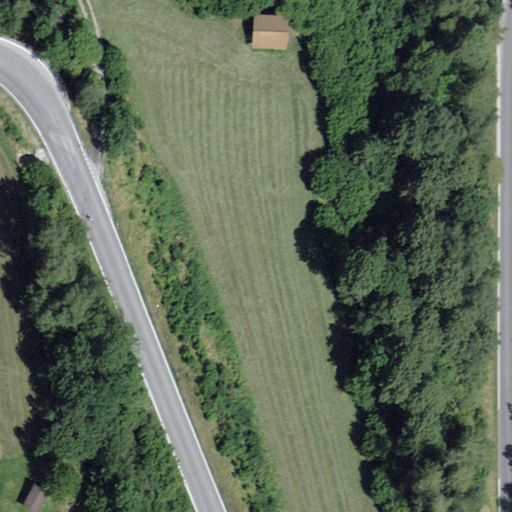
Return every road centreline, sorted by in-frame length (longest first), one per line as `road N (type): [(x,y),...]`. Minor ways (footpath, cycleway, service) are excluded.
road 1 (tertiary): [(212,511),(50,114),(31,83),(0,57)]
road 2 (track): [(86,200),(102,119),(84,0)]
